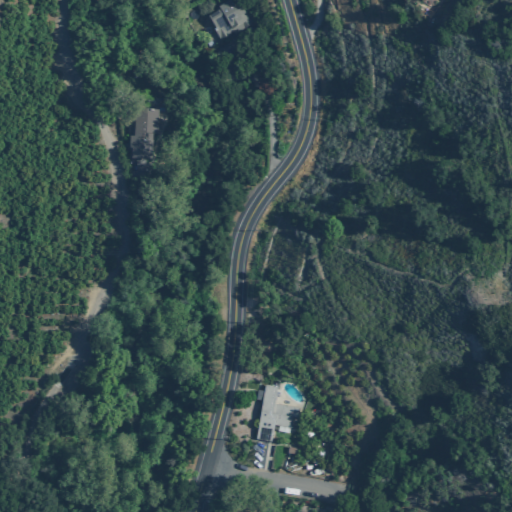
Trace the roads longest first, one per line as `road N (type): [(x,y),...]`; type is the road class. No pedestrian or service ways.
road 1 (residential): [(193,511),(229,373),(240,237),(292,158),(309,110),(288,0)]
road 2 (residential): [(205,465),(329,492)]
